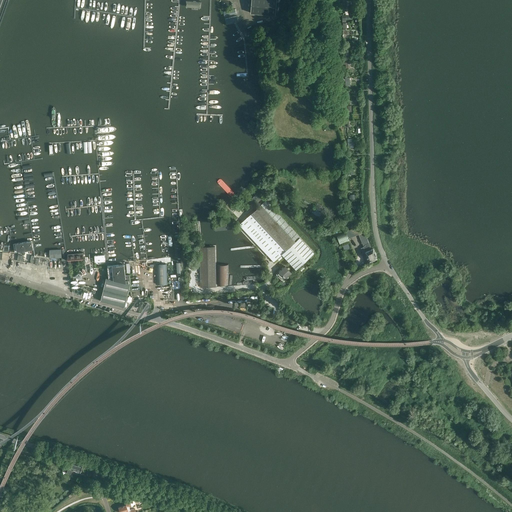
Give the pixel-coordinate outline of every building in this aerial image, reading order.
[(275,15),(276,0),(251,0),(251,13),(275,15)] [(314,252),(274,209),(275,208),(267,199),(239,225),(274,262),(282,254),(296,269),(314,252)] [(310,207),(308,212),(317,217),(320,212),(310,207)] [(350,241),(346,231),(337,235),(341,245),(350,241)] [(32,241),(15,243),(17,252),(33,249),(32,241)] [(377,259),(375,253),(374,249),(371,250),(369,243),(365,245),(366,246),(364,247),(366,252),(365,252),(369,262),(377,259)] [(216,287),(215,246),(200,247),(201,287),(216,287)] [(61,249),(49,250),(50,258),(62,257),(61,249)] [(68,261),(83,260),(83,253),(67,254),(68,261)] [(107,266),(108,278),(130,284),(130,275),(125,275),(124,264),(107,266)] [(167,265),(156,265),(156,284),(167,284),(167,265)] [(283,281),(292,273),(285,266),(276,274),(283,281)] [(229,286),(228,267),(217,267),(218,287),(229,286)] [(125,307),(130,284),(108,278),(106,278),(100,301),(125,307)] [(68,469),(67,472),(70,473),(71,471),(71,470),(72,469),(76,470),(75,472),(80,473),(82,467),(77,465),(72,464),(70,470),(68,469)]
